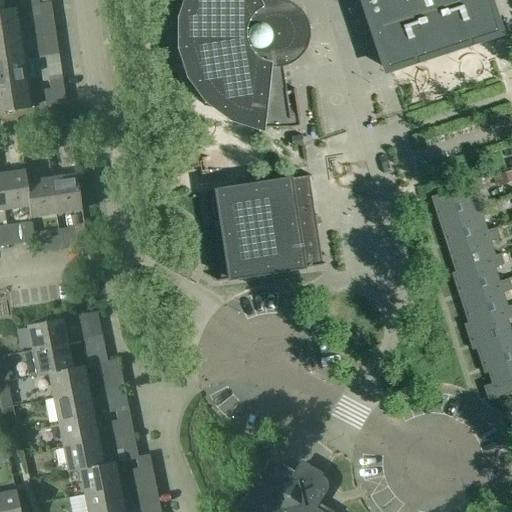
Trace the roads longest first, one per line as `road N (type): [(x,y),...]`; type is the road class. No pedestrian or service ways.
road 1 (unclassified): [(504,490),(367,421),(222,329)]
road 2 (unclassified): [(126,259),(87,0)]
road 3 (unclassified): [(126,259),(133,289),(147,302),(191,326),(222,329)]
road 4 (residential): [(0,278),(126,259)]
road 5 (unclassified): [(222,329),(189,290),(126,259)]
